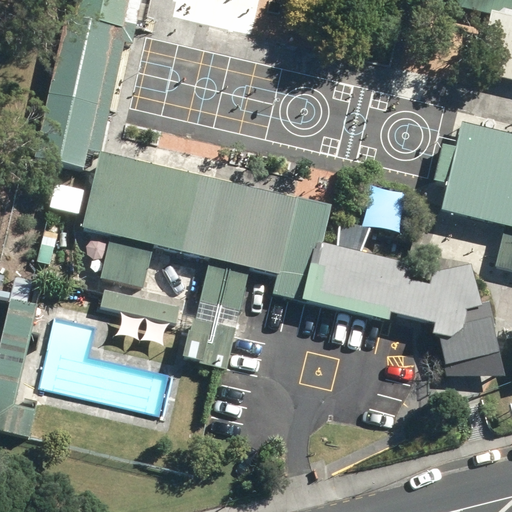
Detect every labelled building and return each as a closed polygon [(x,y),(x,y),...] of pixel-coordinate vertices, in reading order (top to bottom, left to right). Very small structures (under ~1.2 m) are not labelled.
[(73,0),(39,153),(88,164),(116,40),(129,43),(138,0),(73,0)] [(511,0),(454,0),(454,1),(511,14),(511,0)] [(511,22),(481,16),(470,71),(511,79),(511,22)] [(511,130),(462,118),(440,210),(501,224),(492,261),(511,265),(511,130)] [(333,204),(100,152),(82,231),(108,237),(100,275),(146,286),(155,246),(210,259),(188,357),(230,367),(252,270),(277,275),(272,296),(418,329),(435,337),(448,368),(503,374),(474,260),(432,267),(324,243),(333,204)] [(365,238),(394,247),(399,201),(359,196),(355,234),(365,238)] [(177,310),(100,293),(96,309),(173,327),(177,310)] [(36,303),(12,297),(0,349),(0,427),(30,434),(36,409),(13,404),(36,303)]
